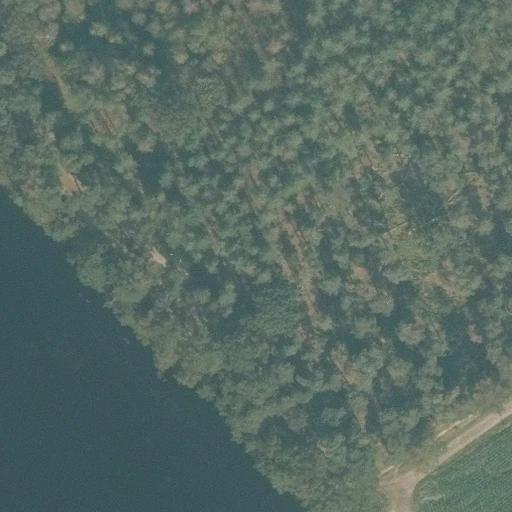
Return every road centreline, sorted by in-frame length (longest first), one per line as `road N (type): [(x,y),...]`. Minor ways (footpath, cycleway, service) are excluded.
road 1 (track): [(0,70),(334,487)]
road 2 (track): [(511,393),(334,487)]
